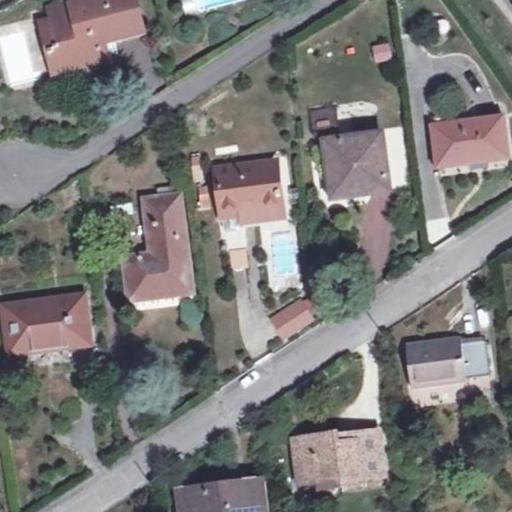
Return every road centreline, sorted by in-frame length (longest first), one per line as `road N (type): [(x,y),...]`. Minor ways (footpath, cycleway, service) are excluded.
road 1 (residential): [(511,232),(74,511)]
road 2 (residential): [(321,0),(19,198)]
